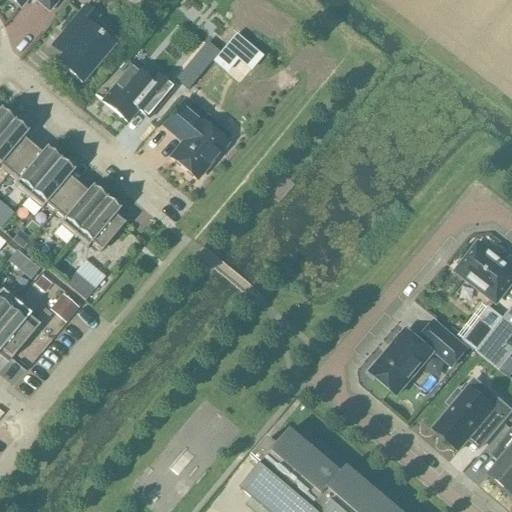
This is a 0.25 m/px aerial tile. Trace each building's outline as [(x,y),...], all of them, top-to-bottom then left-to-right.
[(10,0),(21,8),(27,0),(36,0),(36,1),(49,12),(59,0),(10,0)] [(86,7),(76,19),(63,34),(73,44),(56,64),(82,85),(114,46),(90,26),(98,17),(86,7)] [(233,42),(242,50),(250,41),(241,34),(233,42)] [(132,69),(116,87),(103,102),(96,96),(95,96),(127,124),(138,111),(149,120),(162,105),(173,91),(153,74),(147,82),(132,69)] [(196,182),(209,166),(227,145),(202,124),(207,118),(186,100),(163,128),(175,138),(177,136),(185,142),(170,160),(196,182)] [(0,139),(13,124),(4,116),(0,122),(0,121),(0,139)] [(13,124),(0,139),(0,168),(8,176),(32,148),(22,140),(27,135),(13,124)] [(14,188),(28,199),(59,162),(45,151),(41,156),(32,148),(8,176),(18,183),(14,188)] [(73,174),(67,169),(59,162),(28,199),(41,211),(45,207),(54,214),(78,187),(68,179),(73,174)] [(60,226),(74,238),(105,201),(91,189),(87,194),(78,187),(54,214),(63,222),(60,226)] [(118,213),(113,208),(105,201),(74,238),(87,249),(91,245),(101,254),(124,226),(123,225),(114,218),(118,213)] [(1,210),(0,211),(0,230),(11,218),(1,210)] [(12,242),(23,251),(30,242),(20,233),(12,242)] [(31,242),(24,251),(33,258),(40,250),(31,242)] [(511,273),(478,247),(458,274),(496,303),(511,282),(511,273)] [(85,303),(95,291),(75,274),(65,286),(85,303)] [(41,277),(33,287),(43,295),(51,285),(41,277)] [(0,352),(11,361),(39,327),(28,319),(30,317),(1,293),(0,293),(0,352)] [(62,296),(49,311),(66,325),(79,310),(62,296)] [(488,309),(462,342),(476,353),(502,320),(488,309)] [(418,343),(406,333),(378,366),(376,365),(366,376),(374,382),(376,380),(396,398),(434,353),(452,368),(466,352),(434,325),(418,343)] [(511,335),(499,325),(476,354),(499,372),(511,356),(511,335)] [(451,409),(434,430),(460,452),(473,436),(478,436),(479,435),(486,441),(485,442),(486,443),(511,413),(486,392),(479,401),(467,391),(463,395),(458,391),(446,405),(451,409)] [(506,455),(488,476),(511,496),(511,429),(497,447),(506,455)] [(397,511),(348,470),(349,469),(348,469),(342,475),(335,470),(336,470),(335,469),(334,469),(324,461),(330,454),(307,435),(301,441),(291,433),(292,432),(291,432),(277,448),(268,440),(251,460),(260,468),(240,491),(241,492),(242,492),(252,500),(246,506),(252,511),(397,511)]
